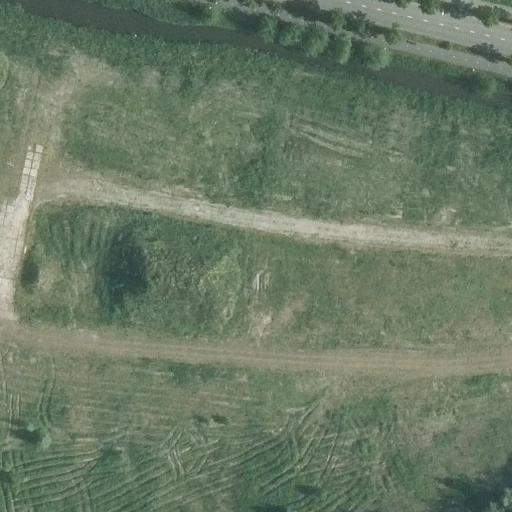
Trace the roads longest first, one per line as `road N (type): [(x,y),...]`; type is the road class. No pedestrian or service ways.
road 1 (track): [(511,361),(235,359),(4,330),(0,313)]
road 2 (track): [(25,179),(309,226),(511,243)]
road 3 (unclassified): [(511,43),(332,0)]
road 4 (track): [(0,284),(32,150)]
